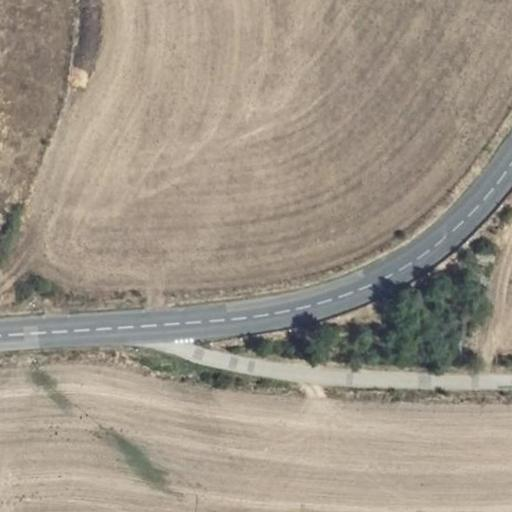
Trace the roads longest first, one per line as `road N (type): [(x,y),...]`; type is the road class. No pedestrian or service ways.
road 1 (secondary): [(511,152),(464,218),(318,307),(154,322)]
road 2 (unclassified): [(511,382),(407,390),(186,358),(154,322)]
road 3 (secondary): [(154,322),(0,337)]
